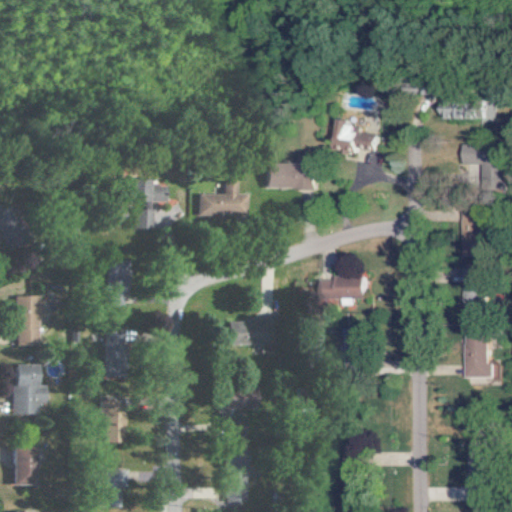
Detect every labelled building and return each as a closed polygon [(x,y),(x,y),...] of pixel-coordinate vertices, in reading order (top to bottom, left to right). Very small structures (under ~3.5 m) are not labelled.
[(486,98),(446,99),(446,118),(495,116),(494,106),(487,107),(486,98)] [(382,135),(364,131),(366,122),(348,118),(341,151),(358,154),(360,149),(378,153),(382,135)] [(465,164),(483,164),(484,186),(503,185),(503,180),(496,180),(495,145),(465,146),(465,164)] [(316,188),(316,163),(263,163),(263,187),(316,188)] [(243,193),(233,193),(233,180),(219,181),(220,192),(193,194),(195,216),(244,213),(243,193)] [(130,228),(148,228),(147,200),(162,200),(162,184),(123,184),(123,200),(130,200),(130,228)] [(462,260),(482,259),(481,211),(461,212),(462,260)] [(105,302),(125,303),(127,261),(107,260),(105,302)] [(320,298),(341,297),(341,304),(351,304),(351,298),(364,297),(363,278),(319,279),(320,298)] [(38,344),(37,295),(15,295),(16,345),(38,344)] [(229,320),(230,343),(267,342),(267,319),(229,320)] [(489,376),(489,363),(485,363),(484,330),(465,330),(466,377),(489,376)] [(106,334),(105,375),(130,376),(130,356),(122,356),(123,334),(106,334)] [(14,414),(38,413),(38,402),(47,402),(46,386),(38,386),(38,364),(13,364),(14,414)] [(106,442),(127,442),(127,398),(102,397),(102,413),(106,413),(106,442)] [(14,483),(38,483),(39,446),(15,446),(14,483)] [(121,504),(122,485),(114,485),(114,480),(105,479),(103,503),(121,504)]
